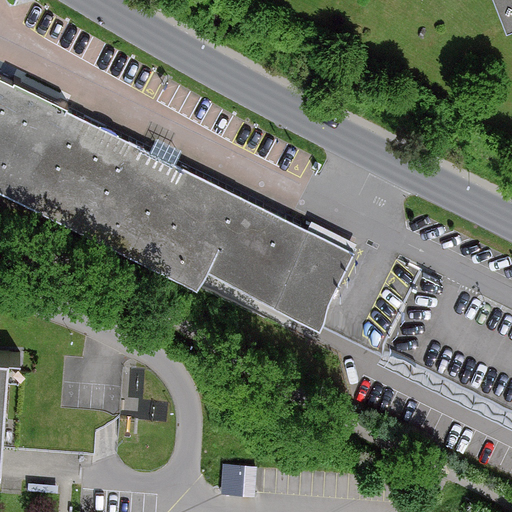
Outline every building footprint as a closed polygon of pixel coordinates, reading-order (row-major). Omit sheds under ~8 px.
[(511,0),(502,0),(511,25),(511,0)] [(354,251),(0,79),(0,192),(203,290),(213,269),(320,321),(354,251)] [(11,354),(0,353),(0,459),(6,460),(11,354)] [(256,465),(225,464),(224,491),(255,492),(256,465)] [(59,486),(28,483),(28,491),(58,493),(59,486)]
